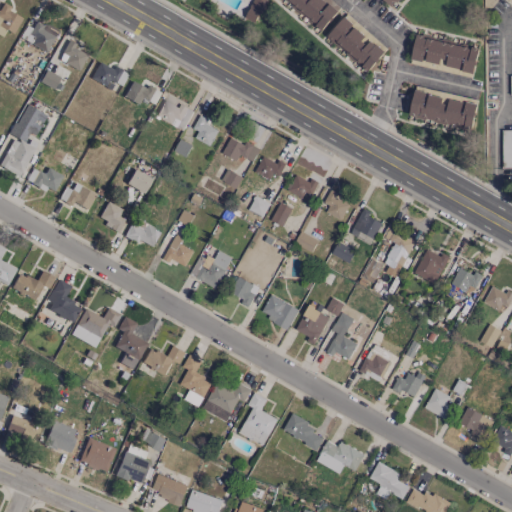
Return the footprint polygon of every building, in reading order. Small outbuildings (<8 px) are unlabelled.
[(258,22),(265,0),(251,0),(245,17),(258,22)] [(285,0),(320,30),(340,7),(331,0),(285,0)] [(0,6),(0,26),(12,34),(22,17),(1,5),(0,6)] [(366,71),(386,49),(347,12),(326,35),(366,71)] [(21,40),(47,51),(56,29),(30,19),(21,40)] [(410,58),(442,64),(441,66),(474,72),(478,47),(415,35),(410,58)] [(58,60),(79,70),(86,54),(73,48),(75,43),(67,40),(58,60)] [(105,86),(108,80),(120,86),(127,73),(113,66),(111,69),(98,62),(90,78),(105,86)] [(38,82),(53,89),(59,76),(45,69),(38,82)] [(140,98),(154,104),(159,91),(146,85),(145,87),(130,81),(123,98),(138,104),(140,98)] [(477,99),(429,89),(428,92),(414,89),(408,115),(471,128),(477,99)] [(156,117),(184,128),(191,110),(163,99),(156,117)] [(0,162),(0,167),(19,176),(33,147),(23,143),(28,133),(34,136),(45,114),(24,104),(9,134),(13,135),(0,162)] [(208,124),(210,120),(199,114),(192,127),(197,130),(194,137),(209,145),(217,129),(208,124)] [(252,160),(258,147),(244,141),(243,143),(229,136),(221,153),(235,160),(238,154),(252,160)] [(271,173),(279,176),(283,163),(261,155),(255,172),(269,178),(271,173)] [(61,174),(47,167),(44,174),(32,168),(26,180),(53,192),(61,174)] [(234,188),(241,177),(228,168),(220,179),(234,188)] [(143,193),(151,178),(133,169),(125,184),(143,193)] [(286,190),(306,200),(314,182),(295,172),(286,190)] [(64,186),(58,199),(71,206),(73,202),(86,209),(94,194),(74,183),(71,190),(64,186)] [(328,204),(325,213),(341,219),(348,200),(327,192),(323,202),(328,204)] [(269,202),(255,195),(247,208),(262,216),(269,202)] [(117,231),(123,219),(118,216),(121,209),(107,201),(97,220),(117,231)] [(282,225),(291,208),(279,202),(270,219),(282,225)] [(360,209),(349,233),(370,243),(381,219),(360,209)] [(124,235),(150,249),(160,231),(133,217),(124,235)] [(413,238),(386,226),(380,239),(391,243),(383,262),(388,264),(385,271),(396,277),(413,238)] [(294,243),(312,250),(317,239),(299,231),(294,243)] [(184,266),(192,249),(180,243),(183,237),(174,233),(163,256),(184,266)] [(354,250),(337,240),(330,252),(348,262),(354,250)] [(0,260),(0,256),(4,249),(0,246),(0,281),(6,285),(15,268),(0,260)] [(434,283),(447,256),(425,246),(413,273),(434,283)] [(189,273),(214,287),(231,257),(217,249),(211,261),(199,254),(189,273)] [(386,266),(370,258),(359,278),(371,284),(379,269),(383,271),(386,266)] [(471,296),(478,275),(457,266),(449,288),(471,296)] [(35,281),(19,273),(6,301),(22,308),(26,299),(33,302),(41,285),(48,288),(53,276),(40,270),(35,281)] [(228,291),(242,298),(240,303),(248,307),(259,287),(237,275),(228,291)] [(71,321),(79,304),(64,297),(70,284),(56,278),(46,301),(50,303),(47,310),(71,321)] [(507,307),(511,296),(511,292),(506,289),(505,292),(491,285),(482,301),(498,310),(501,303),(507,307)] [(297,308),(270,294),(260,313),(287,327),(297,308)] [(343,302),(330,297),(325,309),(337,315),(343,302)] [(295,329),(308,335),(305,340),(314,344),(328,314),(307,304),(295,329)] [(94,347),(106,323),(112,327),(119,314),(106,307),(101,317),(84,308),(70,334),(94,347)] [(343,336),(352,318),(340,311),(331,329),(336,332),(326,350),(346,361),(356,343),(343,336)] [(146,343),(129,334),(135,323),(122,316),(116,329),(121,331),(113,346),(124,352),(118,362),(132,369),(146,343)] [(490,347),(500,329),(488,323),(478,341),(490,347)] [(358,370),(378,381),(393,354),(372,343),(358,370)] [(171,360),(178,363),(184,351),(171,345),(166,355),(149,347),(141,363),(165,374),(171,360)] [(211,381),(194,372),(200,359),(188,353),(181,366),(186,369),(179,384),(188,388),(183,398),(198,406),(211,381)] [(406,372),(403,378),(397,375),(391,387),(413,397),(424,374),(417,371),(414,375),(406,372)] [(237,398),(243,402),(250,389),(236,381),(233,388),(217,379),(201,407),(225,421),(237,398)] [(442,416),(451,395),(433,387),(423,408),(442,416)] [(266,398),(252,391),(247,404),(250,406),(238,432),(263,444),(276,417),(260,410),(266,398)] [(493,420),(466,406),(457,424),(483,438),(493,420)] [(33,443),(39,425),(11,414),(4,432),(33,443)] [(282,430),(316,448),(324,433),(290,415),(282,430)] [(76,430),(52,421),(44,444),(67,453),(76,430)] [(511,439),(510,439),(511,435),(511,430),(499,425),(489,446),(509,456),(511,449),(511,439)] [(159,450),(164,437),(145,429),(140,442),(159,450)] [(105,472),(114,448),(87,437),(77,462),(105,472)] [(315,461),(339,472),(342,464),(354,470),(363,452),(338,441),(337,445),(325,439),(315,461)] [(149,452),(125,444),(115,476),(139,484),(149,452)] [(385,498),(389,491),(401,498),(408,485),(397,480),(400,473),(377,461),(368,477),(380,483),(375,493),(385,498)] [(179,504),(187,485),(157,473),(149,491),(179,504)] [(428,511),(443,511),(448,502),(412,486),(405,501),(428,511)] [(218,511),(221,497),(189,490),(186,508),(204,511),(218,511)] [(233,511),(260,511),(262,506),(236,501),(233,511)]
